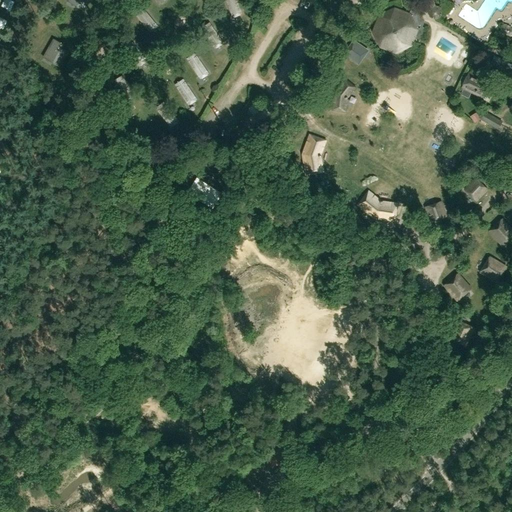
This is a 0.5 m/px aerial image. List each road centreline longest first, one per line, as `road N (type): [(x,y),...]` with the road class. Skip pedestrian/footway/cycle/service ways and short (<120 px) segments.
road 1 (track): [(212,230),(259,197),(341,226),(364,246),(374,316),(373,426)]
road 2 (track): [(12,319),(51,215),(64,216),(91,189),(212,230)]
road 3 (unclassified): [(242,511),(373,426),(396,428),(439,466)]
road 4 (track): [(332,0),(353,9),(283,124),(266,121),(242,145)]
road 5 (track): [(293,0),(206,140)]
road 6 (track): [(436,288),(462,235),(511,183)]
